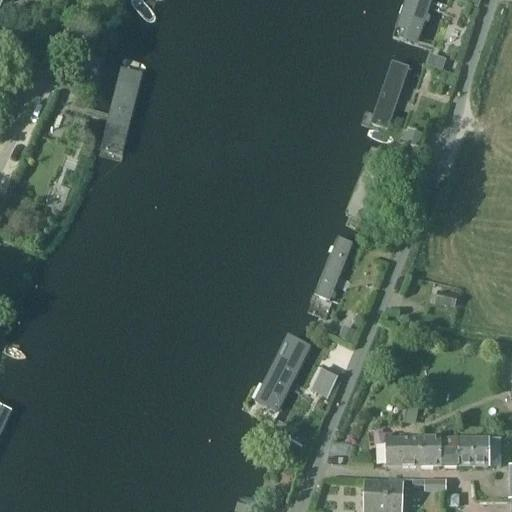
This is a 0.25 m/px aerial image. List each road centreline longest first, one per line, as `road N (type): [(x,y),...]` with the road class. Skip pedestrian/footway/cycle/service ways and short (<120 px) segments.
road 1 (unclassified): [(299,511),(454,115),(489,0)]
road 2 (unclassified): [(0,179),(85,0)]
